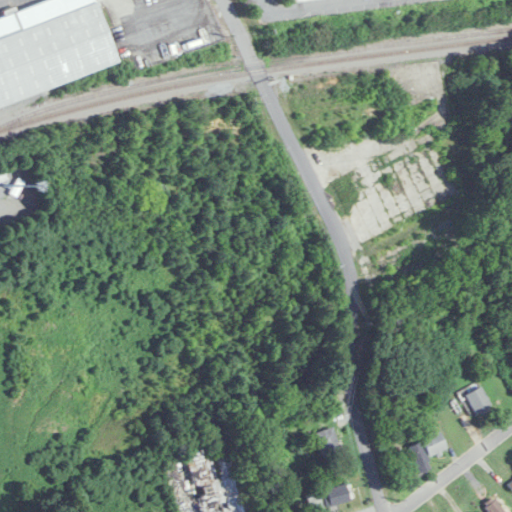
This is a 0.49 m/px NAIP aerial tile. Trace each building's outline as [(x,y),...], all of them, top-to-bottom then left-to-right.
[(0,104),(117,66),(96,0),(54,0),(0,17),(0,104)] [(402,132),(395,68),(294,80),(301,144),(402,132)] [(464,195),(438,139),(389,161),(415,217),(464,195)] [(375,251),(387,284),(432,267),(435,276),(452,269),(448,260),(465,254),(453,221),(375,251)] [(493,407),(480,386),(465,395),(478,416),(493,407)] [(163,458),(175,511),(254,511),(233,418),(205,425),(210,447),(163,458)] [(341,453),(333,427),(315,433),(323,459),(341,453)] [(420,435),(423,440),(408,447),(420,472),(431,467),(427,458),(447,449),(438,427),(420,435)] [(305,495),(310,511),(312,511),(351,501),(346,483),(305,495)] [(505,511),(493,499),(483,507),(487,511),(505,511)]
